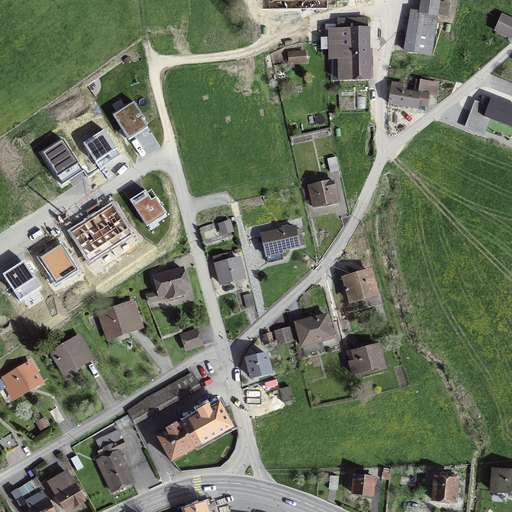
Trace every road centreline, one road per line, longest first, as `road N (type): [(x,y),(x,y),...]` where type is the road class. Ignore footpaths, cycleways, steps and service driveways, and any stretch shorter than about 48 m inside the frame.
road 1 (residential): [(0,249),(167,144),(230,368)]
road 2 (unknown): [(167,144),(162,67),(249,51),(379,0)]
road 3 (residential): [(388,153),(353,232),(304,292),(233,355),(230,368)]
road 4 (residential): [(0,480),(199,360),(214,357),(230,368)]
road 5 (residential): [(388,153),(385,50),(397,0)]
